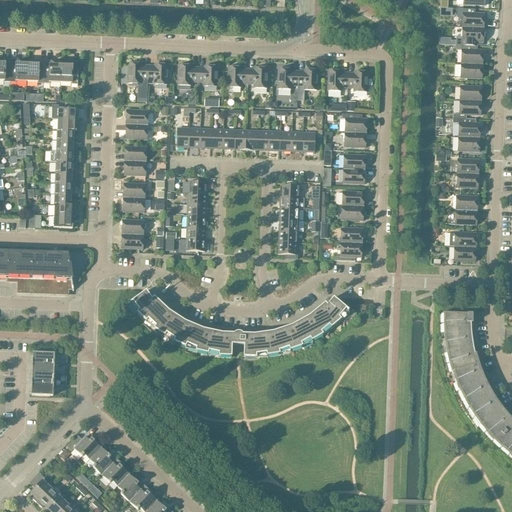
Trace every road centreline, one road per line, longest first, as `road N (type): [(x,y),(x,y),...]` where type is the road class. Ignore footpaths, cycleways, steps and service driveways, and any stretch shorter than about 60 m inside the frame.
road 1 (residential): [(379,280),(386,60),(373,52),(290,49)]
road 2 (residential): [(493,285),(507,0)]
road 3 (residential): [(102,242),(110,43)]
road 4 (residential): [(110,43),(290,49)]
road 5 (residential): [(194,511),(84,405)]
road 6 (residential): [(271,310),(262,273),(264,166)]
road 7 (residential): [(223,165),(219,267),(206,304)]
road 8 (residential): [(84,405),(87,287),(101,270)]
